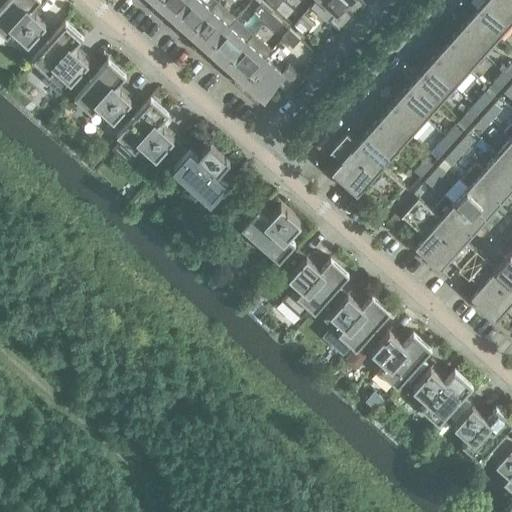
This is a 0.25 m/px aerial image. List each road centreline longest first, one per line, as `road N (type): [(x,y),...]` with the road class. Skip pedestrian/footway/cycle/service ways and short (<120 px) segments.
road 1 (residential): [(282,172),(511,377)]
road 2 (residential): [(282,172),(436,0)]
road 3 (residential): [(88,0),(257,151)]
road 4 (residential): [(394,0),(257,151)]
